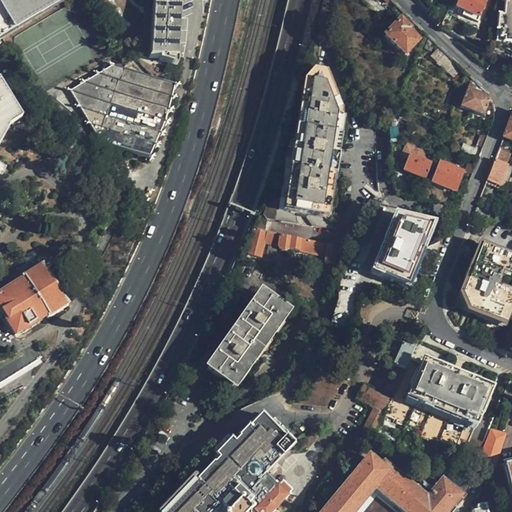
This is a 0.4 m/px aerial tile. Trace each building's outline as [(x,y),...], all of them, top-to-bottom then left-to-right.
[(0,0),(0,38),(63,1),(62,0),(0,0)] [(157,0),(155,59),(174,60),(177,0),(157,0)] [(478,19),(485,0),(458,0),(455,9),(478,19)] [(511,0),(498,0),(498,1),(504,1),(503,16),(498,15),(494,43),(511,44),(511,0)] [(417,41),(407,31),(408,29),(400,20),(383,36),(403,55),(417,41)] [(152,159),(174,86),(114,67),(73,93),(104,142),(103,145),(152,159)] [(332,160),(339,115),(337,115),(337,108),(326,78),(310,75),(305,83),(267,209),(324,219),(332,160)] [(0,140),(8,127),(21,119),(0,84),(0,140)] [(490,99),(488,97),(478,92),(467,88),(460,107),(483,116),(490,99)] [(508,122),(501,138),(511,141),(511,112),(508,122)] [(418,151),(405,147),(401,159),(402,160),(407,162),(404,168),(403,172),(425,180),(430,165),(421,161),(415,159),(418,151)] [(507,153),(497,149),(484,181),(498,186),(505,166),(503,166),(507,153)] [(415,159),(421,161),(424,153),(418,151),(415,159)] [(468,168),(474,171),(478,161),(471,158),(468,168)] [(454,191),(461,174),(438,164),(431,182),(454,191)] [(508,224),(510,214),(497,211),(495,221),(508,224)] [(422,246),(430,226),(391,217),(369,272),(406,287),(415,264),(418,255),(422,246)] [(267,232),(248,228),(243,254),(261,258),(265,239),(267,232)] [(279,235),(267,232),(265,239),(278,241),(279,235)] [(334,263),(336,245),(279,235),(278,241),(277,247),(279,251),(284,252),(288,249),(325,256),(324,262),(334,263)] [(468,311),(511,332),(511,257),(480,245),(461,295),(464,303),(468,311)] [(67,307),(43,266),(22,277),(23,280),(0,293),(0,310),(15,336),(46,317),(47,319),(67,307)] [(249,364),(265,339),(267,340),(272,333),(270,331),(283,313),(257,295),(240,320),(238,319),(234,324),(236,326),(219,351),(217,350),(213,355),(216,357),(205,372),(231,389),(245,371),(246,371),(251,365),(249,364)] [(402,369),(415,344),(409,341),(407,344),(402,341),(391,364),(402,369)] [(457,373),(422,359),(405,398),(475,427),(491,388),(457,373)] [(386,380),(395,384),(402,370),(393,366),(386,380)] [(380,393),(389,397),(395,384),(386,380),(380,393)] [(511,397),(511,381),(509,380),(503,394),(511,398),(511,397)] [(388,399),(389,397),(380,393),(362,385),(355,398),(373,406),(364,426),(355,440),(366,446),(372,432),(380,415),(388,399)] [(388,399),(380,415),(475,457),(481,443),(470,438),(475,427),(405,398),(402,405),(388,399)] [(266,475),(294,446),(286,438),(285,439),(262,416),(249,429),(248,428),(238,438),(239,439),(234,444),(230,441),(215,457),(218,460),(214,465),(213,464),(196,482),(195,481),(164,511),(273,511),(288,497),(287,496),(291,493),(286,487),(282,484),(278,487),(266,475)] [(492,469),(504,437),(491,432),(480,456),(480,466),(492,469)] [(447,511),(460,497),(440,481),(432,489),(421,480),(414,487),(383,462),(380,466),(368,456),(321,511),(354,511),(375,488),(405,511),(447,511)] [(511,511),(511,464),(502,467),(510,511),(511,511)] [(158,479),(167,485),(173,477),(163,471),(160,476),(158,479)] [(159,511),(164,511),(195,481),(197,479),(194,476),(159,511)]
